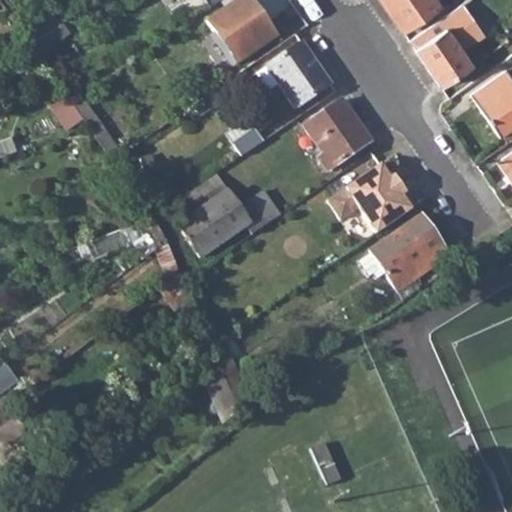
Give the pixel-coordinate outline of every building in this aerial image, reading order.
[(204,0),(209,8),(221,0),(204,0)] [(240,0),(208,22),(236,63),(272,38),(246,0),(240,0)] [(380,0),(403,32),(420,21),(441,7),(440,6),(435,0),(380,0)] [(447,0),(440,6),(441,7),(420,21),(426,30),(462,5),(469,0),(447,0)] [(414,49),(442,89),(472,67),(461,52),(484,36),(462,5),(426,30),(411,40),(416,48),(414,49)] [(30,46),(37,56),(69,34),(62,24),(30,46)] [(301,43),(266,68),(277,85),(293,109),(329,84),(301,43)] [(267,92),(277,85),(266,68),(255,76),(267,92)] [(471,96),(499,138),(511,128),(511,81),(505,72),(471,96)] [(185,110),(193,121),(212,107),(213,109),(231,97),(222,85),(185,110)] [(70,103),(110,161),(120,155),(80,97),(70,103)] [(318,160),(326,171),(369,142),(340,101),(303,127),(323,156),(318,160)] [(511,153),(497,163),(511,184),(511,153)] [(380,165),(327,201),(340,221),(358,209),(375,234),(414,208),(393,177),(389,179),(380,165)] [(166,208),(177,225),(227,191),(215,174),(166,208)] [(239,208),(227,191),(177,225),(199,257),(245,226),(251,234),(280,215),(263,191),(239,208)] [(137,222),(152,251),(165,241),(152,216),(137,222)] [(384,274),(397,293),(412,281),(448,257),(420,216),(368,252),(369,254),(384,274)] [(128,229),(88,241),(92,256),(133,245),(128,229)] [(384,274),(369,254),(357,263),(367,278),(371,276),(375,281),(384,274)] [(417,289),(412,281),(397,293),(401,300),(417,289)] [(194,311),(210,346),(219,340),(201,307),(194,311)] [(220,369),(238,410),(266,388),(238,328),(219,340),(210,346),(220,369)] [(0,366),(0,393),(18,380),(5,362),(0,366)] [(204,382),(221,422),(238,410),(220,369),(204,382)] [(0,450),(36,423),(28,413),(0,433),(0,450)]
